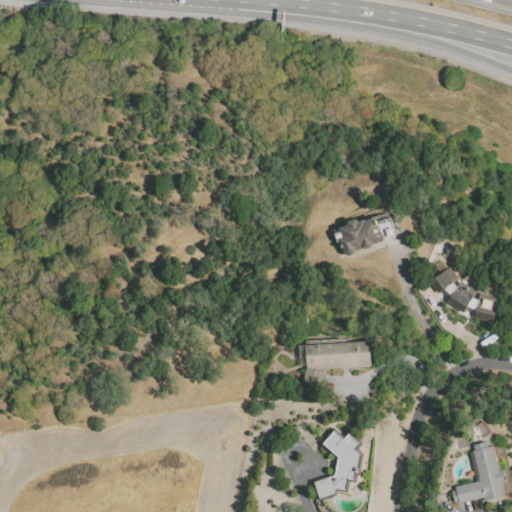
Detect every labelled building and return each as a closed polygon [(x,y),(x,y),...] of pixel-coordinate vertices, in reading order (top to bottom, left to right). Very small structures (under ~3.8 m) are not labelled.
[(392,221),(397,236),(384,240),(384,243),(374,247),(373,249),(371,251),(368,251),(365,251),(363,251),(357,253),(356,255),(354,257),(352,258),(349,258),(346,258),(345,258),(341,244),(338,245),(335,236),(341,234),(340,231),(348,228),(348,227),(350,224),(356,222),(359,223),(360,224),(366,223),(366,224),(377,220),(379,225),(392,221)] [(492,322),(497,296),(476,291),(477,288),(454,283),(456,273),(434,268),(430,290),(445,293),(442,307),(467,312),(466,316),(492,322)] [(370,340),(371,368),(325,370),(324,374),(321,394),(299,390),(305,367),(304,343),(370,340)] [(359,452),(365,457),(361,479),(359,478),(357,486),(351,485),(349,496),(338,493),(338,498),(320,504),(313,484),(334,477),(335,464),(336,460),(321,447),(335,431),(345,439),(350,434),(364,447),(359,452)] [(469,452),(472,451),(471,445),(484,442),(485,448),(489,447),(495,471),(499,470),(502,483),(498,484),(501,497),(482,502),(481,497),(456,503),(456,502),(452,503),(449,492),(453,491),(452,487),(477,481),(469,452)]
